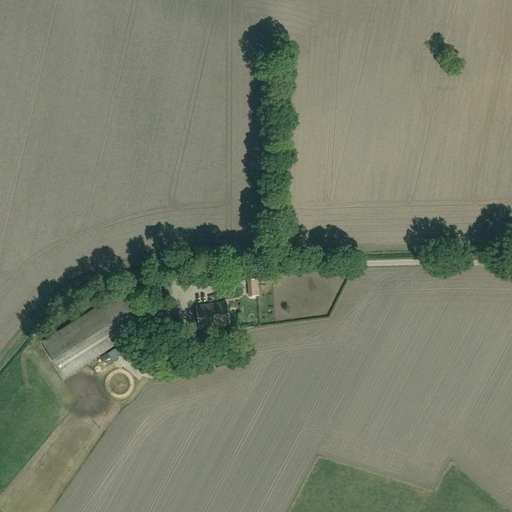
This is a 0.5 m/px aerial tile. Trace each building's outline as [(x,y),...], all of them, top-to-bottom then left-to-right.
[(162,297),(172,294),(169,280),(178,279),(179,284),(196,282),(195,270),(178,271),(178,272),(167,274),(167,273),(157,276),(162,297)] [(257,279),(248,280),(250,297),(258,296),(257,279)] [(149,324),(126,289),(41,343),(64,378),(149,324)] [(147,312),(158,307),(155,300),(152,301),(149,295),(141,298),(147,312)] [(172,324),(181,319),(173,301),(163,306),(172,324)] [(200,329),(229,325),(226,302),(197,307),(200,329)] [(184,354),(199,347),(194,338),(179,344),(184,354)]
